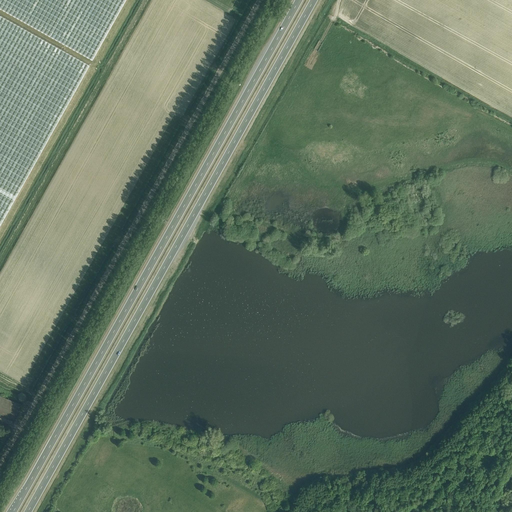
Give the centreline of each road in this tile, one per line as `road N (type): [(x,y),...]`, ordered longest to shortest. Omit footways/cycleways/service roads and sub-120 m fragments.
road 1 (trunk): [(299,0),(13,511)]
road 2 (trunk): [(27,511),(313,0)]
road 3 (unclassified): [(0,464),(259,0)]
